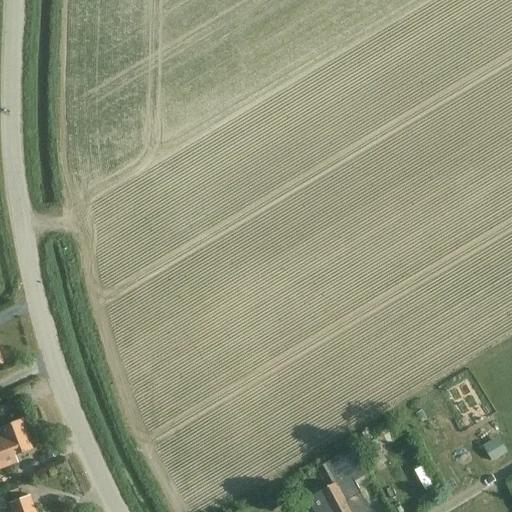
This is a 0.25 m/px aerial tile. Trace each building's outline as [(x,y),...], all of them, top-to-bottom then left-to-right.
[(0,433),(1,436),(0,436),(0,468),(13,463),(11,457),(34,447),(22,418),(0,426),(0,433)] [(372,442),(361,449),(374,472),(387,464),(382,457),(391,452),(382,435),(372,441),(372,442)] [(444,439),(430,446),(443,468),(456,460),(444,439)] [(335,481),(316,492),(328,511),(369,511),(370,511),(359,492),(353,481),(366,475),(352,450),(326,464),(335,481)] [(460,461),(450,468),(459,482),(469,475),(460,461)] [(270,494),(261,500),(269,511),(278,506),(270,494)] [(34,511),(27,495),(8,503),(11,511),(34,511)]
